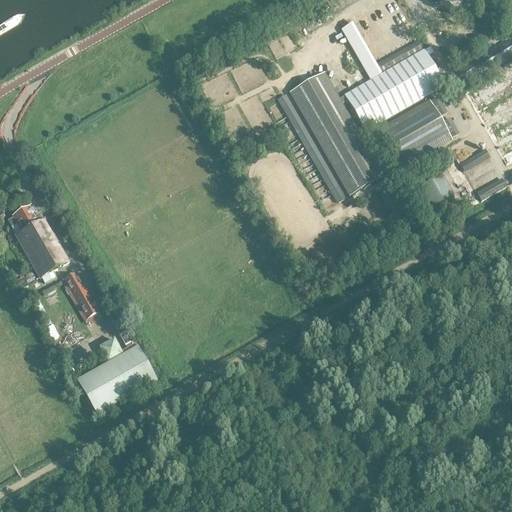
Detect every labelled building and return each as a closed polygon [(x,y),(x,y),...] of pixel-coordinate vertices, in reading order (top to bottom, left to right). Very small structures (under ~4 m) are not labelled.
[(379,64),(355,23),(341,31),(370,82),(384,74),(379,64)] [(461,87),(511,57),(511,42),(507,33),(502,36),(505,42),(452,72),(461,87)] [(379,64),(384,74),(421,52),(416,43),(379,64)] [(344,97),(347,103),(365,134),(445,88),(423,51),(421,52),(384,74),(370,82),(344,97)] [(511,66),(465,93),(507,167),(511,164),(511,66)] [(290,93),(349,198),(383,179),(324,74),(290,93)] [(430,102),(378,132),(399,169),(451,139),(430,102)] [(485,151),(460,166),(463,172),(489,157),(485,151)] [(480,204),(459,166),(448,173),(463,200),(469,210),(480,204)] [(442,175),(421,187),(432,208),(454,197),(442,175)] [(503,181),(477,196),(481,203),(507,188),(503,181)] [(68,264),(44,221),(40,214),(35,217),(30,208),(11,218),(12,219),(7,222),(10,228),(15,225),(21,234),(16,237),(40,280),(68,264)] [(90,326),(102,320),(76,274),(61,283),(86,326),(88,324),(90,326)] [(77,383),(97,418),(157,384),(137,349),(77,383)]
